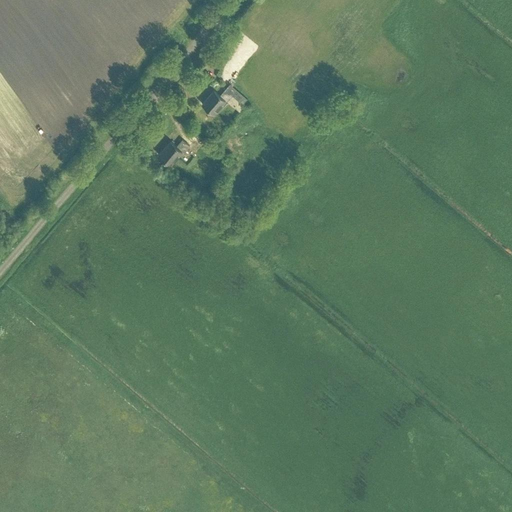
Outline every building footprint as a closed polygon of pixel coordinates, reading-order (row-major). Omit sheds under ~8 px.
[(237,33),(260,10),(249,0),(227,23),(237,33)] [(203,102),(202,103),(214,113),(215,112),(221,105),(222,107),(227,101),(228,100),(233,94),(242,103),(247,98),(276,123),(289,107),(297,114),(299,112),(304,106),(311,97),(331,75),(280,29),(277,27),(220,94),(214,89),(203,102)] [(196,146),(201,140),(189,129),(183,135),(196,146)] [(183,152),(190,145),(182,138),(176,145),(170,140),(159,153),(170,163),(181,150),(183,152)] [(210,189),(204,195),(210,200),(215,193),(210,189)]
